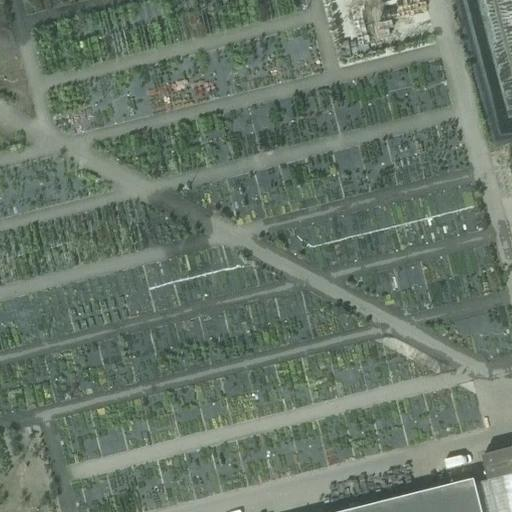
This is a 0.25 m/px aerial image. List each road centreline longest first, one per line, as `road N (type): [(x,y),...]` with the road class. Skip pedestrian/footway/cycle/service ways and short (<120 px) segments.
road 1 (track): [(0,115),(511,390)]
road 2 (track): [(0,425),(511,299)]
road 3 (track): [(0,359),(496,236)]
road 4 (track): [(0,294),(481,175)]
road 5 (track): [(0,229),(465,114)]
road 6 (track): [(59,476),(511,365)]
road 7 (track): [(0,163),(449,50)]
road 8 (track): [(511,432),(192,511)]
road 9 (track): [(436,0),(511,296)]
road 10 (track): [(34,87),(317,18)]
road 11 (track): [(12,0),(48,141)]
